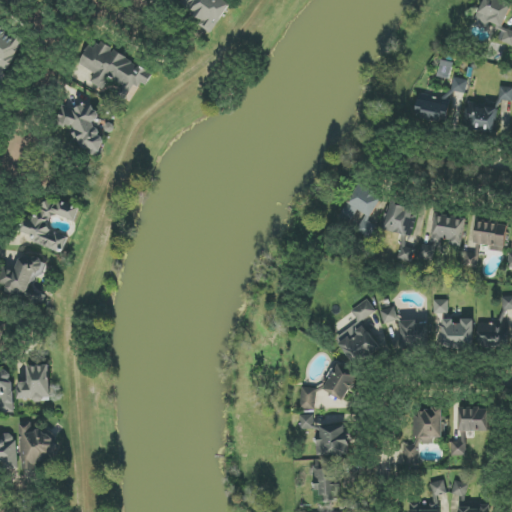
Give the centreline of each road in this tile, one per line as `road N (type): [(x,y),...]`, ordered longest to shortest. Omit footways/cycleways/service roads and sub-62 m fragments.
road 1 (residential): [(511,371),(389,376),(381,389),(387,511)]
road 2 (residential): [(0,179),(59,28),(89,0)]
road 3 (residential): [(94,0),(160,43),(173,37),(173,27),(137,0)]
